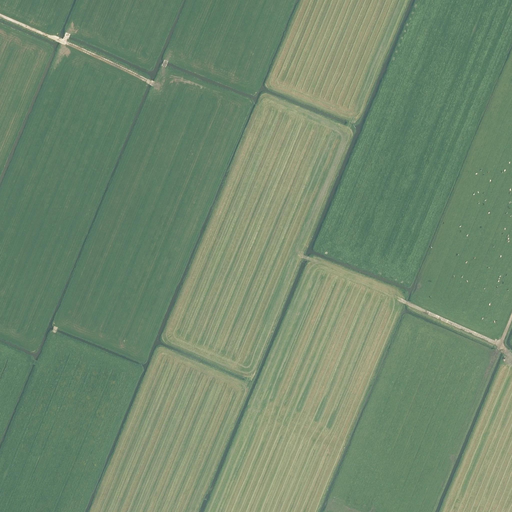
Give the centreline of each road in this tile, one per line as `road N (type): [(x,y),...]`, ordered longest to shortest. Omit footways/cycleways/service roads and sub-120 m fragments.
road 1 (track): [(499,345),(298,255)]
road 2 (track): [(64,42),(148,84),(156,85),(166,61)]
